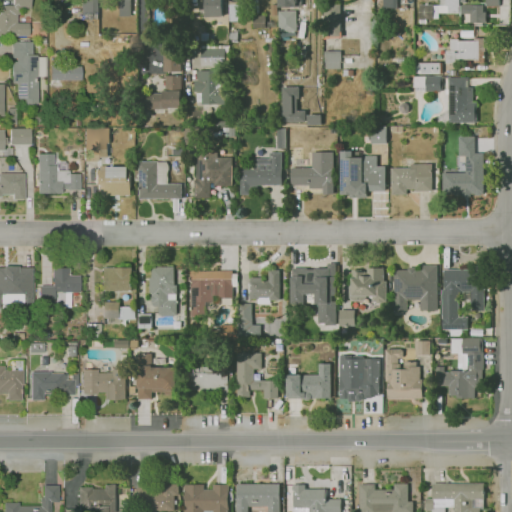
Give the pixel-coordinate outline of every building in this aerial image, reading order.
[(0,36),(0,5),(13,5),(13,0),(30,0),(30,8),(20,8),(20,15),(16,15),(16,23),(29,23),(29,36),(0,36)] [(98,0),(98,20),(81,20),(81,2),(83,2),(83,0),(98,0)] [(130,0),(130,17),(118,17),(118,0),(130,0)] [(228,14),(224,14),(224,16),(206,17),(206,0),(222,0),(223,1),(228,1),(228,14)] [(383,8),(383,0),(397,0),(397,8),(383,8)] [(426,24),(419,24),(419,5),(425,5),(425,3),(428,3),(428,5),(433,5),(433,6),(438,6),(440,6),(440,0),(458,0),(458,13),(449,13),(449,14),(439,13),(438,18),(433,19),(426,19),(426,24)] [(228,1),(240,1),(241,21),(228,21),(228,14),(228,1)] [(329,39),(323,39),(323,4),(340,4),(340,38),(329,38),(329,39)] [(486,23),(470,23),(470,14),(461,14),(461,5),(482,5),(482,12),(486,12),(486,23)] [(296,31),(278,31),(278,11),(296,11),(296,31)] [(266,28),(253,28),(253,15),(265,15),(266,28)] [(237,41),(229,40),(229,31),(238,32),(237,41)] [(455,63),(445,63),(445,50),(450,50),(450,39),(459,39),(459,40),(474,40),(474,38),(484,38),(484,45),(485,45),(485,51),(484,51),(484,62),(475,62),(475,60),(455,60),(455,63)] [(37,104),(24,105),(24,99),(17,99),(17,83),(11,83),(11,62),(16,62),(16,58),(11,58),(11,42),(32,42),(32,54),(37,54),(37,57),(46,57),(46,76),(37,76),(37,104)] [(230,66),(201,66),(201,49),(202,49),(202,45),(230,45),(230,66)] [(325,69),(325,61),(324,61),(324,51),(341,51),(341,62),(340,62),(340,69),(325,69)] [(181,71),(163,72),(163,52),(180,52),(181,71)] [(442,73),(417,73),(417,62),(442,62),(442,73)] [(65,81),(65,80),(50,80),(50,64),(72,64),(72,67),(81,67),(81,80),(70,80),(70,81),(65,81)] [(225,104),(201,104),(201,92),(194,92),(194,80),(197,80),(197,70),(218,71),(218,79),(223,79),(223,87),(226,87),(225,104)] [(148,109),(148,94),(163,93),(163,91),(166,91),(165,76),(181,75),(182,108),(168,108),(168,109),(148,109)] [(442,91),(415,91),(415,87),(414,87),(414,77),(441,76),(442,91)] [(444,97),(444,88),(448,88),(448,78),(467,77),(467,88),(472,87),(472,103),(476,103),(476,122),(448,122),(448,125),(439,125),(439,124),(438,124),(436,120),(436,119),(437,115),(439,115),(439,114),(444,111),(445,103),(444,102),(443,101),(442,100),(443,98),(444,97)] [(282,122),(305,122),(304,110),(298,110),(297,86),(281,87),(282,122)] [(15,124),(7,124),(7,108),(15,108),(15,124)] [(387,144),(371,144),(371,127),(387,127),(387,144)] [(10,145),(10,128),(30,128),(31,145),(10,145)] [(84,161),(83,128),(109,128),(109,143),(107,143),(107,157),(98,157),(98,161),(84,161)] [(194,144),(185,144),(185,128),(194,128),(194,144)] [(277,148),(276,128),(286,128),(286,148),(277,148)] [(461,196),(442,196),(442,173),(465,173),(465,157),(458,157),(458,137),(475,137),(475,154),(483,154),(483,194),(481,194),(481,195),(474,195),(472,195),(470,195),(470,197),(461,197),(461,196)] [(349,198),(349,194),(341,194),(341,160),(341,151),(353,151),(353,157),(361,157),(361,156),(377,156),(377,166),(385,166),(385,191),(367,191),(367,194),(366,194),(366,198),(349,198)] [(213,188),(210,188),(210,198),(194,198),(194,180),(195,180),(195,157),(199,157),(199,152),(218,153),(218,157),(233,157),(232,186),(214,186),(213,188)] [(333,193),(323,193),(323,189),(310,189),(310,185),(292,185),(292,167),(313,167),(313,152),(333,152),(333,193)] [(250,195),(241,195),(240,168),(255,168),(255,159),(270,158),(270,153),(282,153),(282,185),(258,185),(258,189),(250,189),(250,195)] [(61,194),(56,194),(56,193),(45,193),(38,194),(37,154),(53,154),(53,165),(56,165),(56,171),(69,171),(69,174),(79,174),(80,190),(66,190),(66,189),(61,189),(61,194)] [(139,199),(139,181),(135,181),(135,168),(139,168),(139,161),(158,161),(158,162),(166,162),(167,163),(168,165),(168,166),(168,170),(168,171),(167,173),(167,176),(168,178),(168,180),(168,182),(167,183),(182,183),(182,199),(180,199),(139,199)] [(406,195),(392,195),(392,168),(410,168),(410,164),(432,164),(432,191),(415,191),(415,189),(406,189),(406,195)] [(131,194),(98,194),(98,184),(96,184),(96,169),(99,169),(99,165),(107,165),(107,167),(128,167),(128,169),(131,169),(131,194)] [(24,200),(12,200),(12,195),(1,195),(1,198),(0,198),(0,173),(24,173),(24,200)] [(292,304),(292,268),(308,268),(308,269),(314,269),(314,268),(327,268),(327,264),(335,264),(335,276),(337,276),(336,325),(325,325),(325,323),(318,323),(318,304),(315,304),(315,294),(305,294),(305,304),(292,304)] [(438,311),(420,311),(420,300),(408,300),(408,310),(393,310),(393,270),(407,270),(407,267),(416,267),(416,270),(422,270),(422,266),(438,266),(438,311)] [(458,317),(462,317),(462,316),(465,316),(466,317),(468,317),(468,330),(442,330),(442,319),(441,319),(441,290),(444,290),(444,270),(472,269),(472,266),(483,266),(484,310),(471,310),(471,291),(463,291),(463,295),(458,295),(458,317)] [(151,304),(151,294),(149,294),(149,278),(151,278),(151,267),(174,267),(174,285),(176,285),(176,315),(158,315),(158,307),(154,307),(151,304)] [(18,300),(6,301),(6,292),(0,292),(0,268),(6,268),(6,269),(25,269),(25,274),(26,274),(26,284),(24,284),(24,289),(18,289),(18,300)] [(54,307),(54,306),(39,307),(39,286),(52,286),(52,268),(69,268),(69,275),(80,275),(80,293),(70,293),(70,307),(54,307)] [(131,291),(102,291),(102,268),(131,268),(131,291)] [(349,298),(349,286),(352,286),(352,278),(352,270),(361,270),(361,272),(365,272),(365,273),(367,273),(367,268),(384,268),(384,281),(386,281),(386,302),(383,302),(382,304),(376,304),(375,302),(372,302),(372,296),(365,296),(365,298),(363,301),(352,301),(349,298)] [(258,304),(258,299),(250,299),(250,296),(248,296),(248,283),(250,283),(250,281),(251,281),(251,277),(262,277),(262,281),(269,281),(269,271),(280,270),(280,300),(270,300),(270,303),(258,304)] [(191,316),(190,281),(189,281),(189,277),(191,277),(191,271),(232,271),(233,274),(237,274),(237,286),(233,286),(233,304),(212,304),(212,302),(205,302),(205,316),(191,316)] [(135,320),(120,320),(120,318),(103,319),(102,302),(120,302),(120,307),(135,307),(135,320)] [(221,338),(221,325),(237,325),(237,304),(252,304),(252,322),(252,325),(260,325),(260,337),(237,337),(237,338),(221,338)] [(355,326),(339,326),(339,310),(355,310),(355,326)] [(151,328),(138,328),(138,314),(151,314),(151,328)] [(86,338),(86,324),(100,324),(101,338),(86,338)] [(474,399),(456,399),(456,397),(448,397),(448,387),(436,387),(436,367),(444,367),(444,372),(450,372),(450,370),(458,370),(458,353),(451,353),(451,338),(482,338),(482,352),(483,352),(483,370),(481,370),(481,388),(474,388),(474,399)] [(129,348),(115,348),(115,340),(129,340),(129,348)] [(430,355),(415,355),(415,341),(430,341),(430,355)] [(68,356),(68,346),(69,346),(69,343),(69,342),(76,342),(76,347),(75,347),(75,356),(68,356)] [(29,353),(29,343),(43,343),(44,353),(29,353)] [(401,358),(398,358),(398,364),(400,364),(400,369),(404,369),(404,362),(410,362),(416,362),(416,367),(419,367),(419,379),(422,379),(422,398),(388,398),(388,382),(385,382),(385,349),(401,349),(403,351),(403,356),(401,358)] [(278,398),(264,398),(264,390),(250,390),(250,397),(237,397),(237,353),(261,353),(261,369),(254,369),(254,380),(266,380),(266,381),(278,381),(278,398)] [(138,399),(138,389),(138,354),(151,354),(151,366),(152,366),(152,367),(177,367),(177,395),(165,395),(165,392),(152,392),(152,399),(138,399)] [(371,398),(363,398),(363,399),(361,402),(358,402),(355,399),(355,402),(348,402),(348,398),(339,398),(339,379),(339,355),(351,355),(351,358),(353,356),(362,356),(365,358),(380,358),(380,396),(371,396),(371,398)] [(304,398),(302,398),(302,399),(288,399),(288,397),(287,397),(287,375),(288,375),(288,364),(297,364),(297,375),(301,375),(319,375),(319,364),(330,364),(331,398),(311,399),(311,398),(311,399),(310,400),(308,400),(306,401),(305,400),(304,399),(304,398)] [(21,401),(7,401),(7,394),(0,394),(0,366),(4,366),(4,370),(23,370),(23,385),(21,385),(21,401)] [(228,401),(219,401),(219,394),(201,395),(201,387),(185,387),(185,367),(208,367),(208,369),(222,369),(222,373),(228,373),(228,401)] [(104,400),(104,392),(97,393),(97,394),(82,394),(82,369),(97,369),(97,373),(113,373),(113,369),(125,369),(126,400),(104,400)] [(43,400),(31,400),(31,372),(51,372),(51,373),(63,373),(63,374),(67,374),(67,379),(71,379),(71,375),(78,375),(78,386),(74,386),(74,395),(52,396),(52,394),(43,394),(43,400)] [(413,511),(359,511),(359,484),(375,484),(375,490),(394,490),(394,483),(408,483),(408,501),(413,501),(413,511)] [(431,511),(425,511),(425,499),(432,499),(432,483),(484,483),(484,509),(480,509),(480,511),(431,511)] [(85,511),(85,508),(78,508),(78,487),(91,487),(91,489),(103,489),(103,484),(116,484),(115,511),(85,511)] [(174,511),(148,511),(148,502),(137,502),(137,488),(165,488),(165,484),(179,484),(179,496),(174,496),(174,511)] [(248,511),(236,511),(236,484),(279,484),(280,511),(268,511),(268,507),(248,507),(248,511)] [(229,511),(185,511),(185,509),(185,493),(185,485),(203,485),(203,490),(213,490),(213,485),(229,485),(229,511)] [(309,511),(309,509),(294,509),(294,505),(292,505),(292,497),(294,497),(294,485),(305,485),(305,489),(327,489),(327,499),(341,499),(341,511),(309,511)] [(3,511),(3,503),(19,503),(19,506),(40,506),(40,498),(43,498),(43,486),(58,486),(58,502),(51,502),(51,511),(3,511)]
